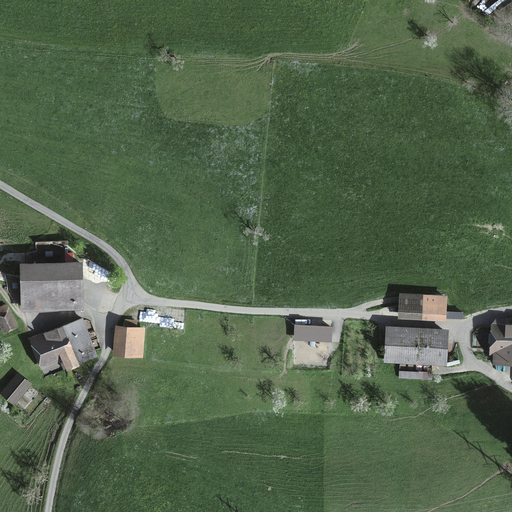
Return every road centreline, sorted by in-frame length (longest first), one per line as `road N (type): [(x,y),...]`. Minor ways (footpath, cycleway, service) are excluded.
road 1 (track): [(47,511),(63,439),(106,348),(128,276),(110,251),(0,185)]
road 2 (track): [(495,314),(463,327),(124,292)]
